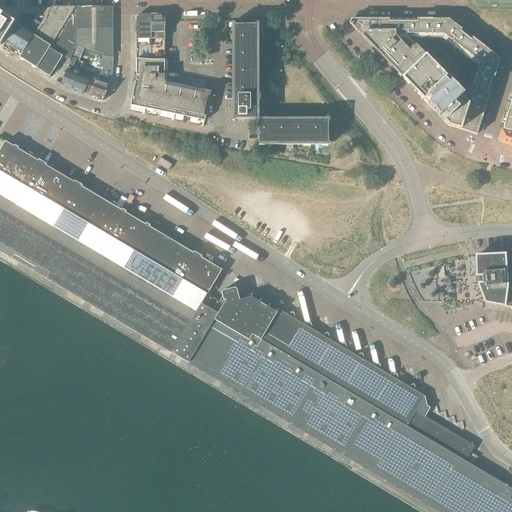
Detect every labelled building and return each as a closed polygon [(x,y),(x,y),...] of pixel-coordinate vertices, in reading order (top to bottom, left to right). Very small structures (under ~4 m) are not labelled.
[(19,57),(35,68),(48,48),(49,48),(75,7),(51,7),(50,9),(47,14),(35,32),(19,57)] [(35,68),(49,76),(62,56),(70,61),(71,57),(72,55),(75,46),(75,7),(49,48),(48,48),(35,68)] [(113,7),(75,7),(75,46),(82,48),(113,58),(113,7)] [(0,45),(1,45),(15,23),(0,13),(0,45)] [(136,46),(136,59),(151,60),(151,15),(138,15),(136,17),(136,46)] [(164,15),(151,15),(151,60),(164,60),(164,54),(165,15),(164,15)] [(476,135),(499,59),(448,19),(351,19),(349,23),(377,52),(438,116),(449,126),(456,128),(476,135)] [(2,46),(19,57),(35,32),(18,22),(2,46)] [(234,119),(251,119),(256,119),(256,101),(256,25),(234,25),(234,44),(234,119)] [(82,48),(75,46),(72,55),(79,57),(82,48)] [(113,58),(102,56),(98,68),(112,71),(113,58)] [(167,60),(164,60),(151,60),(136,59),(136,76),(137,76),(137,80),(135,80),(130,106),(205,121),(210,96),(211,92),(204,90),(180,86),(173,84),(165,83),(167,81),(167,78),(167,60)] [(60,85),(72,89),(77,75),(66,70),(60,85)] [(360,76),(368,85),(369,86),(371,84),(371,85),(373,83),(374,82),(364,72),(360,76)] [(89,96),(94,79),(95,77),(90,75),(89,79),(77,75),(72,89),(89,96)] [(89,96),(103,101),(108,84),(94,79),(89,96)] [(508,103),(507,103),(505,108),(506,109),(508,110),(503,130),(511,133),(511,97),(510,103),(508,103)] [(328,121),(258,121),(258,143),(328,142),(328,121)] [(511,133),(503,130),(498,139),(499,142),(511,146),(511,133)] [(17,149),(12,146),(5,142),(0,150),(0,171),(3,174),(17,149)] [(41,163),(36,160),(17,149),(3,174),(0,178),(0,185),(20,198),(27,188),(41,163)] [(160,157),(156,163),(168,170),(171,165),(160,157)] [(77,184),(52,169),(41,163),(27,188),(63,209),(77,184)] [(0,195),(196,313),(201,305),(205,298),(207,295),(182,280),(134,252),(110,237),(86,223),(63,209),(27,188),(20,198),(0,185),(0,178),(3,174),(0,171),(0,195)] [(101,198),(96,195),(77,184),(63,209),(86,223),(101,198)] [(196,313),(0,195),(0,251),(2,252),(8,256),(42,276),(94,307),(171,353),(196,313)] [(125,213),(119,209),(101,198),(86,223),(110,237),(125,213)] [(149,227),(143,223),(125,213),(110,237),(134,252),(149,227)] [(197,255),(192,252),(149,227),(134,252),(182,280),(197,255)] [(207,295),(207,294),(222,270),(197,255),(182,280),(207,295)] [(479,284),(477,284),(484,303),(511,307),(511,258),(504,257),(498,257),(497,255),(475,256),(476,276),(479,276),(479,280),(479,284)] [(424,397),(397,380),(294,319),(252,294),(238,298),(236,289),(234,288),(223,291),(221,293),(222,297),(219,301),(207,294),(207,295),(205,298),(201,305),(196,313),(171,353),(272,412),(344,455),(344,456),(438,511),(511,511),(511,490),(465,462),(474,446),(423,416),(416,411),(419,407),(426,405),(424,397)] [(475,462),(477,457),(472,454),(469,459),(475,462)]
